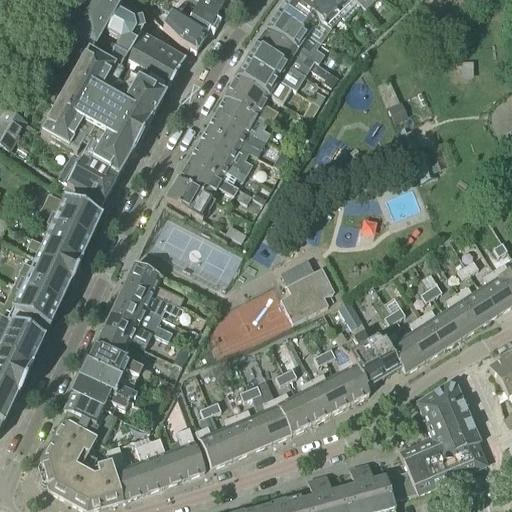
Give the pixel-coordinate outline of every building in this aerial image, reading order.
[(20,0),(16,8),(28,15),(36,0),(20,0)] [(112,57),(105,70),(162,102),(163,101),(163,100),(167,94),(168,92),(169,92),(171,87),(175,80),(178,76),(179,73),(178,73),(182,67),(183,67),(184,64),(184,63),(184,62),(183,62),(182,62),(181,62),(140,38),(142,34),(137,16),(125,1),(122,0),(87,0),(65,38),(93,54),(97,48),(112,57)] [(173,4),(171,6),(175,8),(178,3),(180,0),(169,0),(168,1),(173,4)] [(180,0),(178,3),(175,8),(172,13),(179,17),(186,7),(195,12),(202,0),(180,0)] [(202,0),(195,12),(187,26),(197,33),(206,39),(224,7),(225,8),(228,0),(202,0)] [(319,0),(290,0),(287,3),(325,30),(331,24),(329,22),(336,16),(319,0)] [(319,0),(336,16),(344,25),(359,10),(351,2),(349,0),(319,0)] [(434,0),(441,8),(451,0),(434,0)] [(485,0),(478,5),(483,13),(503,0),(485,0)] [(287,3),(275,20),(295,33),(307,40),(312,33),(324,42),(329,34),(325,30),(287,3)] [(0,26),(0,43),(6,46),(12,31),(24,36),(32,18),(21,11),(10,5),(0,26)] [(172,17),(171,18),(161,32),(177,48),(187,54),(186,54),(187,55),(187,56),(189,55),(195,58),(206,39),(197,33),(187,26),(172,17)] [(275,20),(264,36),(313,68),(318,71),(324,62),(315,55),(314,58),(301,49),(307,41),(306,41),(307,40),(295,33),(275,20)] [(255,49),(253,52),(303,82),(313,68),(264,36),(255,49)] [(253,52),(245,67),(295,96),(299,90),(303,82),(253,52)] [(40,141),(71,159),(116,185),(130,161),(131,161),(136,150),(137,151),(144,138),(143,138),(149,128),(149,127),(162,103),(162,102),(105,70),(86,60),(40,141)] [(460,66),(460,75),(472,75),(472,66),(460,66)] [(245,67),(235,82),(268,101),(273,93),(291,103),(295,96),(245,67)] [(337,83),(330,79),(325,85),(323,89),(330,94),(337,83)] [(235,82),(225,100),(275,129),(280,120),(263,110),(268,101),(235,82)] [(316,98),(312,106),(319,110),(324,102),(316,98)] [(256,121),(274,130),(275,129),(225,100),(224,101),(214,120),(264,148),(269,140),(251,130),(255,122),(256,121)] [(319,110),(312,106),(302,121),(310,126),(319,110)] [(386,113),(392,127),(406,121),(400,107),(386,113)] [(0,118),(0,150),(7,155),(14,143),(16,144),(26,128),(2,115),(0,118)] [(204,136),(238,154),(255,164),(264,148),(214,120),(204,136)] [(407,131),(399,135),(407,154),(420,187),(437,180),(426,154),(418,158),(407,131)] [(301,133),(297,139),(302,142),(305,136),(301,133)] [(204,136),(196,150),(247,179),(251,171),(234,161),(238,154),(204,136)] [(247,179),(196,150),(187,166),(230,191),(235,183),(242,187),(247,179)] [(280,176),(289,161),(280,156),(272,171),(280,176)] [(116,185),(71,159),(55,186),(64,191),(99,213),(100,212),(100,211),(104,205),(112,192),(116,185)] [(187,166),(177,184),(210,204),(216,193),(232,201),(236,194),(230,191),(187,166)] [(210,204),(177,184),(165,205),(198,224),(210,204)] [(234,203),(245,209),(249,201),(238,195),(234,203)] [(262,202),(253,198),(250,205),(258,209),(262,202)] [(0,432),(1,433),(15,404),(17,405),(18,403),(17,402),(29,377),(30,378),(31,375),(29,374),(42,346),(41,345),(45,336),(48,337),(49,335),(47,335),(57,314),(58,314),(59,312),(58,312),(68,291),(70,292),(80,271),(78,271),(88,249),(89,250),(90,248),(89,247),(98,226),(100,227),(100,225),(94,222),(47,200),(38,219),(48,224),(41,239),(46,241),(23,291),(19,289),(20,289),(18,288),(14,298),(15,298),(19,300),(11,315),(0,309),(0,432)] [(229,231),(224,239),(240,248),(245,240),(229,231)] [(506,256),(501,248),(492,254),(497,262),(506,256)] [(472,267),(464,272),(469,280),(477,275),(472,267)] [(503,269),(493,276),(511,306),(511,274),(508,277),(503,269)] [(133,270),(125,287),(179,312),(182,304),(155,291),(160,282),(133,270)] [(469,280),(464,272),(456,277),(461,285),(469,280)] [(279,305),(292,330),(327,312),(323,303),(333,298),(321,274),(308,280),(310,284),(304,287),(302,283),(285,292),(289,300),(279,305)] [(486,291),(479,295),(495,321),(511,310),(511,306),(493,276),(481,283),(486,291)] [(125,287),(117,304),(160,323),(163,316),(174,321),(179,312),(125,287)] [(435,290),(427,295),(433,303),(441,298),(435,290)] [(466,292),(456,299),(477,333),(495,321),(479,295),(471,300),(466,292)] [(433,303),(427,295),(419,300),(424,309),(433,303)] [(450,314),(442,319),(459,344),(477,333),(456,299),(444,306),(450,314)] [(117,304),(109,321),(152,340),(167,347),(175,330),(160,323),(117,304)] [(336,313),(350,335),(361,327),(348,305),(336,313)] [(399,313),(391,318),(396,326),(404,321),(399,313)] [(430,315),(419,322),(440,356),(459,344),(442,319),(435,323),(430,315)] [(396,326),(391,318),(383,323),(388,332),(396,326)] [(109,321),(102,336),(128,349),(132,340),(148,348),(152,340),(109,321)] [(413,337),(406,342),(422,368),(440,356),(419,322),(408,329),(413,337)] [(102,336),(94,353),(141,374),(148,378),(152,370),(124,356),(128,349),(102,336)] [(366,336),(350,345),(375,387),(399,373),(383,348),(380,349),(366,336)] [(382,346),(383,348),(399,373),(403,379),(422,368),(406,342),(399,347),(393,338),(382,346)] [(347,362),(349,365),(364,393),(365,393),(375,387),(350,345),(339,352),(348,360),(347,362)] [(172,368),(181,372),(188,356),(179,352),(172,368)] [(94,353),(86,369),(131,390),(133,391),(141,374),(94,353)] [(330,355),(321,359),(325,367),(334,363),(330,355)] [(325,367),(321,359),(312,363),(317,372),(325,367)] [(511,398),(511,366),(508,360),(488,373),(506,402),(511,398)] [(341,380),(334,384),(348,411),(368,401),(364,393),(349,365),(337,371),(341,380)] [(79,385),(128,408),(131,409),(135,400),(128,397),(131,390),(86,369),(79,385)] [(291,374),(282,379),(287,387),(295,383),(291,374)] [(287,387),(282,379),(274,383),(278,391),(287,387)] [(322,379),(311,385),(329,420),(348,411),(334,384),(326,388),(322,379)] [(72,398),(70,402),(110,420),(114,412),(124,416),(128,408),(79,385),(76,389),(73,390),(71,395),(72,398)] [(303,400),(295,403),(309,430),(329,420),(311,385),(299,391),(303,400)] [(260,400),(251,404),(258,421),(270,448),(290,440),(274,404),(272,404),(265,387),(256,391),(260,400)] [(416,408),(430,441),(469,425),(455,392),(454,391),(448,389),(447,389),(446,389),(432,398),(426,401),(426,402),(418,407),(416,408)] [(256,391),(247,395),(251,404),(260,400),(256,391)] [(251,404),(247,395),(238,399),(242,408),(251,404)] [(285,398),(274,404),(290,440),(309,430),(295,403),(289,407),(285,398)] [(70,402),(60,424),(84,432),(85,429),(93,432),(92,434),(103,438),(108,428),(118,433),(122,426),(110,420),(70,402)] [(216,408),(208,412),(211,420),(220,417),(216,408)] [(211,420),(208,412),(199,415),(202,424),(211,420)] [(247,415),(234,420),(250,457),(270,448),(258,421),(250,424),(247,415)] [(141,425),(152,431),(156,422),(146,417),(141,425)] [(511,418),(503,424),(508,432),(511,429),(511,418)] [(206,466),(209,474),(230,466),(218,438),(215,429),(211,420),(202,424),(199,426),(202,434),(196,437),(194,437),(206,466)] [(226,435),(218,438),(230,466),(250,457),(234,420),(223,425),(226,435)] [(39,466),(43,481),(81,470),(86,461),(87,461),(95,446),(81,438),(84,432),(60,424),(59,426),(60,428),(39,466)] [(430,441),(431,444),(449,486),(485,471),(476,449),(479,447),(469,425),(430,441)] [(170,448),(173,456),(183,484),(204,477),(188,433),(175,438),(178,445),(170,448)] [(133,447),(135,453),(140,468),(131,471),(142,499),(163,492),(146,448),(149,447),(147,442),(133,447)] [(159,444),(146,448),(163,492),(183,484),(173,456),(164,459),(159,444)] [(407,478),(385,484),(391,507),(416,500),(449,486),(431,444),(398,459),(407,478)] [(105,457),(110,469),(121,507),(142,499),(131,471),(125,473),(117,452),(105,457)] [(81,470),(43,481),(48,496),(76,511),(103,511),(121,507),(110,469),(95,473),(95,474),(91,475),(81,470)] [(367,470),(358,472),(369,511),(392,511),(391,507),(385,484),(384,482),(372,486),(367,470)] [(353,491),(342,494),(346,511),(369,511),(358,472),(349,475),(353,491)] [(326,481),(316,484),(324,511),(346,511),(342,494),(330,497),(326,481)] [(312,502),(300,506),(302,511),(324,511),(316,484),(307,486),(312,502)] [(299,501),(277,507),(278,511),(302,511),(300,506),(299,501)]
